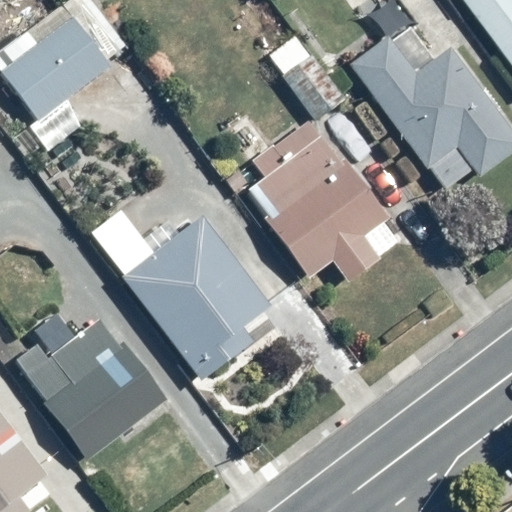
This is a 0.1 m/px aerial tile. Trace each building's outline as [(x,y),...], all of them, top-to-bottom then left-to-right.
[(126,48),(89,0),(71,0),(0,54),(0,81),(52,149),(79,129),(63,108),(105,75),(100,68),(126,48)] [(511,0),(461,0),(511,67),(511,0)] [(387,34),(348,63),(428,168),(458,146),(480,175),(511,151),(511,126),(452,47),(417,74),(387,34)] [(264,177),(248,190),(268,215),(263,219),(311,279),(333,261),(349,281),(379,258),(363,236),(390,215),(312,115),(252,162),(264,177)] [(202,215),(121,278),(201,381),(254,341),(243,326),(271,304),(202,215)] [(39,342),(16,360),(48,401),(42,405),(88,463),(170,399),(124,340),(119,344),(100,319),(50,357),(39,342)] [(0,408),(0,511),(25,511),(30,509),(21,497),(51,473),(0,408)]
